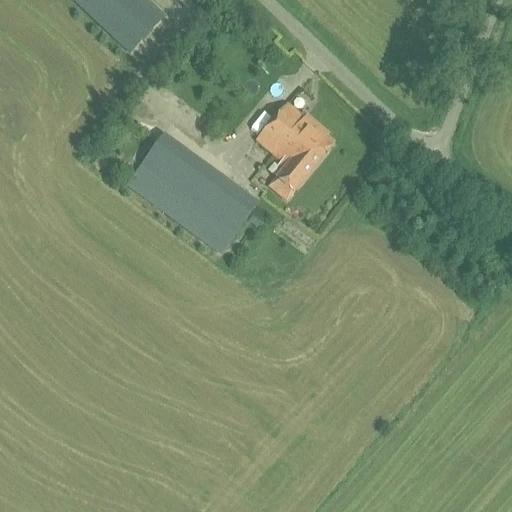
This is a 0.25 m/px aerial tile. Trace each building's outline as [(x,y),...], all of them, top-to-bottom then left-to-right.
[(164,18),(144,0),(71,0),(130,55),(164,18)] [(183,13),(199,20),(205,10),(189,2),(183,13)] [(303,119),(287,106),(256,143),(286,167),(275,180),(268,189),(286,204),(293,194),(334,145),(326,138),(329,135),(307,116),(303,119)] [(162,138),(126,187),(220,257),(259,205),(221,176),(218,178),(162,138)] [(264,220),(254,212),(246,223),(256,231),(264,220)]
